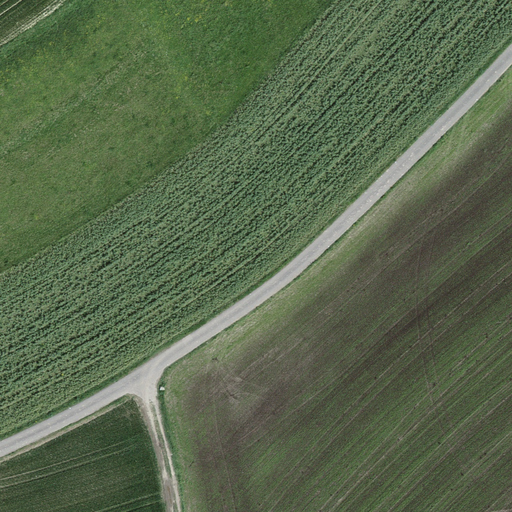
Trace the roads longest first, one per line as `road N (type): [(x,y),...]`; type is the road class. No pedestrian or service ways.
road 1 (unclassified): [(0,449),(146,377),(254,297),(319,245),(511,45)]
road 2 (track): [(173,511),(146,377)]
